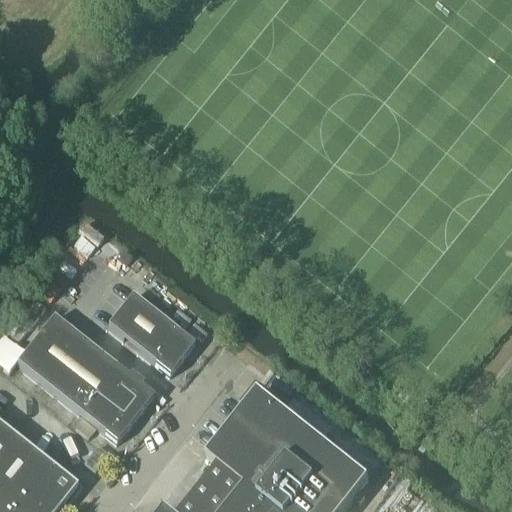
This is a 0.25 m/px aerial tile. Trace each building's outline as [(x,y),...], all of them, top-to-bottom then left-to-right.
[(106,333),(168,382),(193,351),(131,302),(106,333)] [(15,370),(115,450),(152,403),(140,393),(143,390),(129,380),(127,383),(52,324),(15,370)] [(228,511),(347,511),(368,487),(257,398),(205,464),(243,494),(228,511)] [(0,433),(0,511),(65,511),(80,493),(67,482),(65,485),(0,433)] [(107,461),(96,452),(82,469),(93,478),(107,461)]
